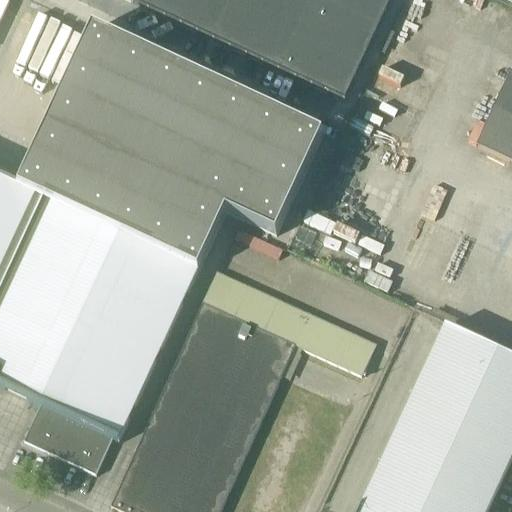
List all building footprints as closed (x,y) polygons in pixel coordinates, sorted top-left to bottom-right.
[(122,0),(148,12),(154,0),(122,0)] [(154,0),(148,12),(181,27),(193,0),(154,0)] [(193,0),(181,27),(214,42),(233,0),(193,0)] [(233,0),(214,42),(246,58),(273,0),(233,0)] [(295,0),(273,0),(246,58),(279,73),(310,7),(295,0)] [(312,0),(310,7),(342,22),(352,0),(312,0)] [(352,0),(342,22),(376,37),(393,0),(352,0)] [(310,7),(279,73),(312,88),(342,22),(310,7)] [(342,22),(312,88),(345,104),(376,37),(342,22)] [(0,389),(41,408),(24,445),(97,478),(114,442),(119,444),(198,273),(199,274),(227,215),(277,238),(323,139),(93,31),(19,190),(0,180),(0,389)] [(511,75),(511,76),(478,149),(511,164),(511,75)] [(111,510),(115,511),(222,511),(296,349),(362,379),(377,348),(217,276),(206,301),(210,302),(207,308),(203,306),(111,510)] [(487,511),(511,459),(511,358),(447,329),(361,511),(487,511)]
